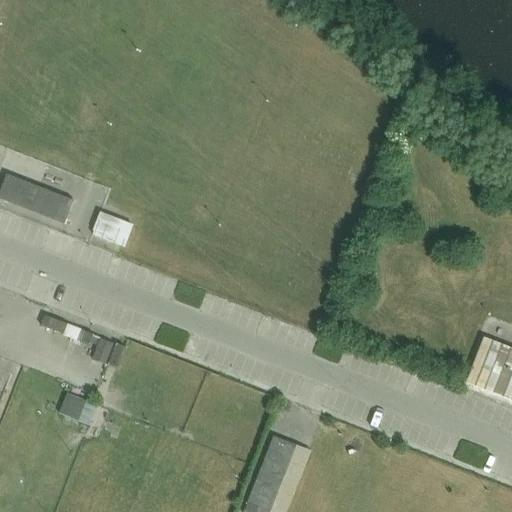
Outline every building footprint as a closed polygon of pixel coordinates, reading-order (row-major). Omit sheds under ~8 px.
[(0,199),(64,225),(73,203),(7,177),(0,194),(0,199)] [(106,210),(98,235),(133,245),(140,220),(106,210)] [(45,315),(41,326),(64,335),(68,325),(45,315)] [(511,347),(483,337),(466,382),(511,399),(511,347)] [(100,339),(93,359),(106,364),(114,345),(100,339)] [(67,394),(59,414),(79,422),(86,402),(67,394)] [(278,426),(244,511),(271,511),(302,435),(278,426)]
